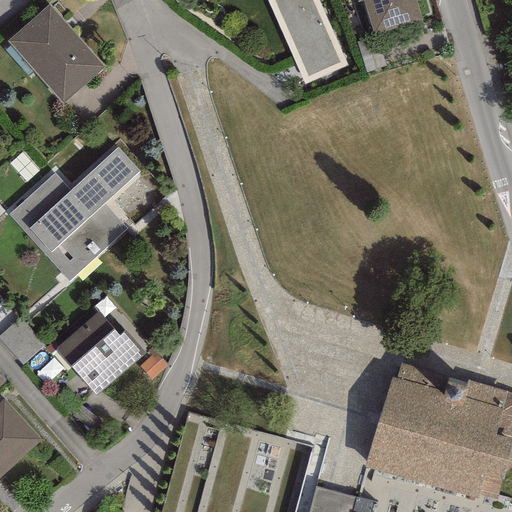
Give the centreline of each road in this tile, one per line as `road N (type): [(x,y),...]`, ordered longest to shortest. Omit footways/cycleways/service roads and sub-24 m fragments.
road 1 (residential): [(124,0),(208,253),(188,370),(159,440),(71,511)]
road 2 (unclassified): [(511,211),(451,0)]
